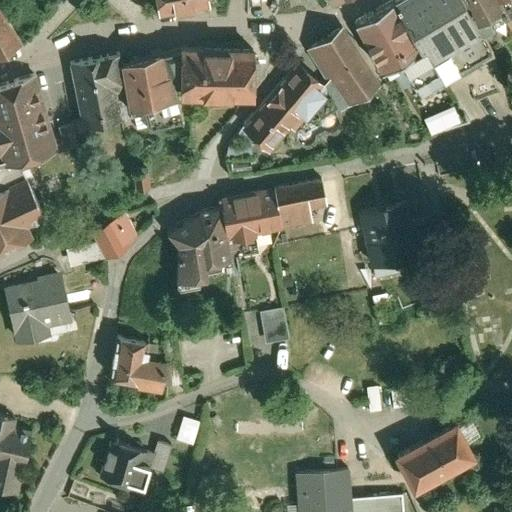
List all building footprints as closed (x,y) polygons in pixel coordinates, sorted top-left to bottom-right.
[(150,0),(152,10),(206,0),(150,0)] [(415,40),(392,0),(372,0),(348,13),(375,62),(393,52),(415,40)] [(475,20),(463,0),(392,0),(415,40),(419,38),(424,47),(475,20)] [(0,10),(0,44),(15,35),(0,10)] [(339,19),(301,42),(337,100),(342,97),(373,78),(375,77),(339,19)] [(177,111),(168,74),(174,72),(174,36),(116,50),(113,51),(124,98),(131,123),(177,111)] [(250,36),(174,36),(174,72),(174,88),(251,88),(250,36)] [(432,61),(424,47),(419,38),(415,40),(393,52),(407,75),(430,62),(432,61)] [(115,108),(114,100),(124,98),(113,51),(116,50),(115,42),(68,53),(83,115),(115,108)] [(295,54),(237,115),(265,141),(320,84),(310,74),(313,71),(295,54)] [(439,79),(430,62),(407,75),(417,93),(439,79)] [(33,66),(0,75),(0,157),(21,152),(55,141),(33,66)] [(0,181),(21,171),(24,175),(30,172),(21,152),(0,157),(0,181)] [(144,161),(127,161),(128,179),(145,178),(144,161)] [(0,181),(0,245),(29,231),(22,218),(40,209),(24,175),(21,171),(0,181)] [(319,174),(271,183),(279,227),(327,217),(319,174)] [(254,231),(279,227),(271,183),(217,194),(218,201),(228,255),(258,249),(254,231)] [(404,193),(358,202),(372,272),(398,267),(396,255),(416,251),(404,193)] [(218,201),(196,206),(161,229),(174,249),(170,258),(173,276),(204,271),(202,260),(228,255),(218,201)] [(65,261),(99,253),(100,256),(136,237),(125,216),(106,226),(101,216),(84,225),(90,236),(61,243),(65,261)] [(57,269),(0,281),(0,292),(11,341),(46,334),(45,328),(69,322),(57,269)] [(260,308),(265,338),(288,334),(283,305),(260,308)] [(115,335),(107,379),(157,388),(163,357),(139,352),(141,340),(115,335)] [(412,379),(390,380),(391,402),(413,401),(412,379)] [(367,382),(368,406),(379,405),(378,381),(367,382)] [(12,415),(0,412),(0,486),(15,490),(29,427),(10,423),(12,415)] [(177,435),(193,439),(198,416),(181,412),(177,435)] [(395,446),(414,483),(479,449),(459,412),(395,446)] [(149,447),(106,432),(91,475),(133,490),(140,471),(160,478),(172,443),(152,436),(149,447)] [(404,511),(403,492),(349,496),(346,466),(295,470),(298,511),(404,511)]
